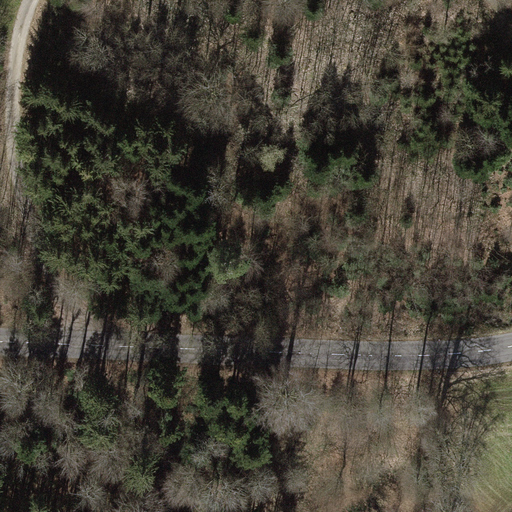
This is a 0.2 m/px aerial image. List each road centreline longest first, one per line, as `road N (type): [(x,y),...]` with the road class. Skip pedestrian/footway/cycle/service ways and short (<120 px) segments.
road 1 (tertiary): [(0,334),(426,357),(511,348)]
road 2 (track): [(35,0),(16,52),(13,117),(26,187),(88,336)]
